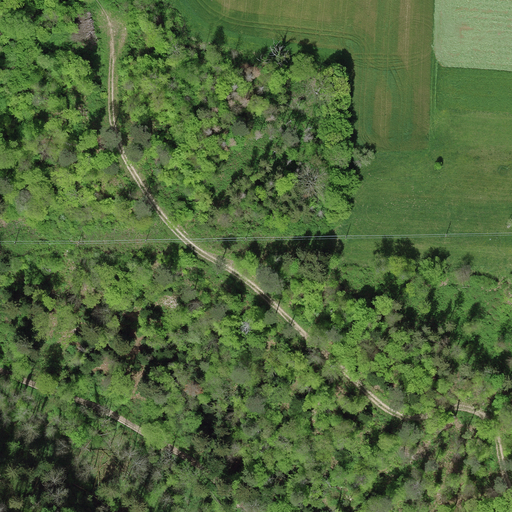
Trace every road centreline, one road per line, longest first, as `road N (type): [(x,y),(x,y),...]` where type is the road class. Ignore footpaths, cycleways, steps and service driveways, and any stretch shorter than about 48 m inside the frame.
road 1 (track): [(511,496),(485,416),(466,405),(420,417),(385,409),(241,275),(172,227),(123,158),(112,121),(105,13)]
road 2 (track): [(0,369),(123,418),(256,511)]
